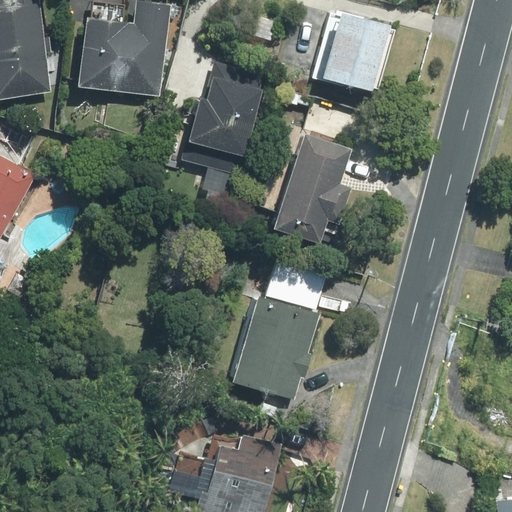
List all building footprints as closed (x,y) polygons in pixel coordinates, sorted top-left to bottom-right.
[(34,0),(0,0),(0,98),(47,92),(34,0)] [(130,0),(128,22),(73,18),(68,87),(159,94),(166,3),(131,0),(130,0)] [(384,29),(325,14),(308,80),(368,95),(384,29)] [(261,72),(208,58),(198,99),(190,96),(174,158),(234,174),(261,72)] [(38,137),(1,116),(0,118),(0,143),(26,158),(38,137)] [(323,224),(335,227),(346,186),(334,183),(344,147),(278,129),(257,209),(271,212),(265,231),(317,245),(323,224)] [(0,229),(28,175),(0,160),(0,229)] [(327,272),(271,256),(259,295),(315,311),(327,272)] [(294,379),(301,381),(309,352),(303,350),(313,314),(251,296),(225,384),(288,402),(294,379)] [(264,511),(279,446),(235,436),(232,450),(210,445),(194,511),(264,511)] [(511,511),(511,499),(490,503),(492,511),(511,511)]
